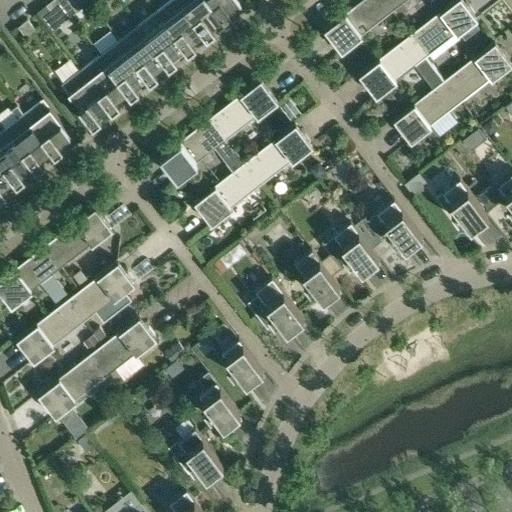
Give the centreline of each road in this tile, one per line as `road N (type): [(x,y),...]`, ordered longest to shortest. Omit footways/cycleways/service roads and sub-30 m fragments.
road 1 (residential): [(469,281),(271,28)]
road 2 (residential): [(302,406),(107,152)]
road 3 (residential): [(302,406),(366,333),(469,281)]
road 4 (residential): [(107,152),(271,28)]
road 5 (residential): [(0,233),(107,152)]
